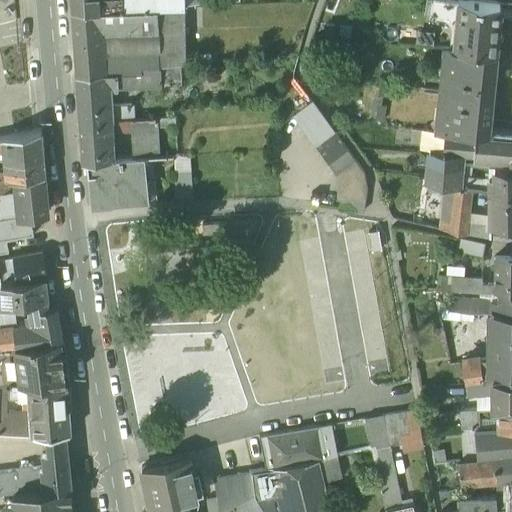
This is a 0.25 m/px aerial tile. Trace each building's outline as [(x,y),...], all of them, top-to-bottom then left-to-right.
[(70,0),(71,8),(156,6),(184,5),(185,5),(184,4),(187,4),(187,3),(186,0),(70,0)] [(432,0),(431,15),(449,17),(452,20),(455,24),(455,29),(458,0),(432,0)] [(469,0),(458,0),(455,29),(453,48),(496,53),(496,49),(499,21),(501,4),(499,4),(469,0)] [(184,5),(156,6),(156,24),(156,25),(156,53),(158,64),(160,64),(185,62),(184,5)] [(156,6),(71,8),(75,53),(101,54),(101,39),(107,39),(107,36),(117,36),(117,28),(116,26),(156,24),(156,6)] [(453,48),(450,48),(448,69),(442,68),(440,89),(492,94),(496,53),(453,48)] [(101,54),(75,53),(76,73),(102,72),(101,54)] [(156,53),(116,55),(115,53),(101,54),(102,72),(131,71),(141,71),(141,64),(158,64),(156,53)] [(158,64),(141,64),(141,71),(131,71),(131,84),(161,83),(160,73),(160,64),(158,64)] [(102,72),(76,73),(79,121),(113,119),(112,106),(111,97),(106,97),(105,85),(131,84),(131,71),(102,72)] [(492,94),(440,89),(438,111),(444,111),(442,131),(477,134),(488,134),(492,94)] [(124,96),(111,97),(112,106),(124,105),(124,96)] [(313,100),(293,114),(315,145),(335,130),(313,100)] [(113,119),(79,121),(82,161),(86,161),(114,158),(112,131),(132,130),(131,118),(113,119)] [(150,118),(131,118),(132,130),(134,156),(139,156),(173,155),(173,154),(177,154),(176,133),(151,134),(150,118)] [(335,130),(315,145),(336,174),(356,159),(335,130)] [(442,131),(423,130),(421,149),(430,150),(460,152),(460,154),(476,154),(477,134),(442,131)] [(41,132),(0,139),(0,149),(6,149),(7,160),(44,156),(41,132)] [(511,136),(488,134),(477,134),(476,154),(511,156),(511,136)] [(460,152),(430,150),(429,163),(458,165),(460,154),(460,152)] [(44,156),(7,160),(9,181),(16,180),(45,175),(44,156)] [(114,158),(86,161),(87,174),(91,174),(95,207),(113,205),(113,204),(149,201),(147,181),(141,181),(139,156),(114,158)] [(356,159),(336,174),(343,183),(339,207),(363,211),(367,187),(364,170),(356,159)] [(458,165),(429,163),(427,182),(454,186),(456,186),(457,177),(458,165)] [(511,168),(488,167),(489,193),(511,192),(511,168)] [(191,171),(177,172),(175,199),(187,202),(193,202),(191,171)] [(45,175),(16,180),(19,217),(34,215),(48,212),(45,175)] [(470,179),(457,177),(456,186),(468,187),(470,179)] [(456,186),(454,186),(449,231),(465,234),(470,188),(468,187),(456,186)] [(511,192),(489,193),(489,225),(511,225),(511,192)] [(19,217),(0,220),(0,241),(6,240),(38,235),(34,215),(19,217)] [(203,223),(203,233),(227,232),(226,222),(203,223)] [(378,230),(367,232),(370,253),(382,251),(378,230)] [(460,237),(458,251),(482,256),(485,242),(460,237)] [(0,254),(9,253),(6,240),(0,241),(0,254)] [(42,252),(13,258),(14,265),(10,266),(11,270),(14,270),(17,282),(45,277),(46,277),(42,252)] [(511,256),(494,256),(494,284),(494,292),(499,292),(511,292),(511,256)] [(481,277),(449,275),(449,289),(480,291),(481,283),(481,277)] [(17,282),(1,283),(1,306),(29,302),(46,299),(45,277),(17,282)] [(494,284),(481,283),(480,291),(494,292),(494,284)] [(511,292),(499,292),(499,302),(476,300),(476,312),(493,312),(511,312),(511,292)] [(46,299),(29,302),(31,315),(27,315),(29,327),(13,329),(16,346),(62,341),(56,307),(47,309),(46,299)] [(456,299),(449,299),(447,309),(470,312),(476,312),(476,300),(456,299)] [(511,312),(493,312),(492,355),(492,376),(511,373),(511,312)] [(13,329),(0,329),(0,348),(16,346),(13,329)] [(0,348),(0,385),(29,387),(66,387),(62,341),(16,346),(0,348)] [(492,355),(479,358),(479,356),(462,360),(464,380),(466,380),(492,376),(492,355)] [(511,373),(492,376),(492,392),(492,407),(498,407),(511,406),(511,373)] [(492,376),(466,380),(468,394),(492,392),(492,376)] [(29,387),(0,385),(0,399),(30,401),(29,387)] [(66,387),(29,387),(30,401),(31,415),(68,412),(66,387)] [(511,406),(498,407),(498,427),(511,427),(511,406)] [(416,408),(383,414),(389,443),(421,438),(416,408)] [(478,408),(461,409),(462,426),(479,425),(478,408)] [(68,412),(31,415),(32,435),(47,435),(48,435),(66,433),(70,433),(68,412)] [(389,443),(383,414),(365,417),(371,447),(375,465),(377,473),(384,508),(402,504),(401,503),(389,443)] [(319,425),(266,434),(267,442),(272,467),(318,458),(325,457),(319,425)] [(511,427),(498,427),(474,429),(477,458),(494,456),(511,453),(511,427)] [(66,433),(48,435),(49,458),(43,459),(44,468),(41,469),(42,490),(70,488),(66,433)] [(371,447),(354,451),(358,470),(375,465),(371,447)] [(511,453),(494,456),(496,478),(510,477),(511,476),(511,453)] [(477,458),(458,459),(460,482),(496,478),(494,456),(477,458)] [(188,457),(141,467),(150,507),(185,499),(197,496),(188,457)] [(331,511),(318,458),(273,467),(276,479),(277,484),(278,490),(278,492),(279,492),(279,493),(281,501),(281,503),(282,503),(284,511),(331,511)] [(30,466),(21,467),(18,471),(10,472),(11,494),(42,490),(41,469),(33,470),(30,466)] [(272,467),(250,471),(251,472),(252,483),(276,479),(273,467),(272,467)] [(10,472),(0,473),(0,495),(11,494),(10,472)] [(251,472),(236,475),(237,476),(226,478),(226,480),(231,508),(254,495),(254,493),(252,483),(251,472)] [(511,476),(510,477),(510,488),(501,489),(501,495),(501,498),(510,498),(510,507),(510,509),(511,508),(511,476)] [(276,479),(252,483),(254,493),(254,495),(256,498),(275,494),(273,485),(277,484),(276,479)] [(226,480),(214,482),(216,495),(216,497),(219,511),(222,511),(231,508),(226,480)] [(42,490),(11,494),(12,511),(71,511),(70,488),(42,490)] [(496,495),(456,497),(456,504),(458,504),(459,511),(480,510),(490,509),(495,508),(496,495)] [(501,498),(501,495),(496,495),(495,508),(510,507),(510,498),(501,498)] [(219,511),(216,497),(206,499),(208,511),(219,511)] [(187,511),(185,499),(150,507),(151,511),(187,511)] [(264,511),(257,499),(239,509),(240,511),(264,511)] [(415,511),(413,501),(401,503),(402,504),(384,508),(385,511),(415,511)]
